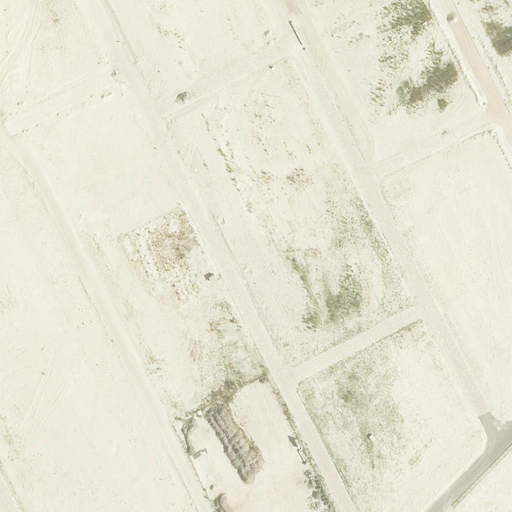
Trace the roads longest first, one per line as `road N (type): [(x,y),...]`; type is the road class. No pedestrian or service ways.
road 1 (residential): [(91,0),(350,511)]
road 2 (residential): [(274,0),(501,445)]
road 3 (residential): [(0,162),(189,511)]
road 4 (residential): [(448,0),(511,129)]
